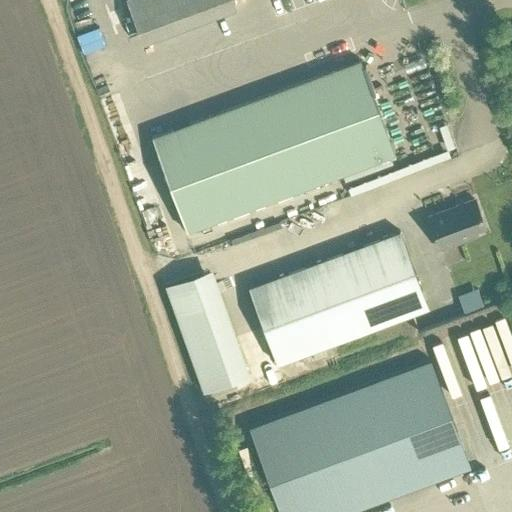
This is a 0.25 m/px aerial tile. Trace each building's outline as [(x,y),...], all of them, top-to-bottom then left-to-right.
[(125,0),(140,38),(236,2),(234,0),(125,0)] [(394,153),(360,59),(151,136),(186,229),(283,194),(394,153)] [(484,225),(474,198),(456,205),(457,208),(447,212),(446,208),(428,215),(441,248),(477,235),(475,229),(484,225)] [(427,306),(399,230),(248,286),(276,362),(427,306)] [(165,284),(202,390),(250,373),(212,267),(165,284)] [(458,304),(463,319),(482,313),(477,298),(458,304)] [(511,352),(503,334),(497,337),(507,359),(511,356),(511,352)] [(282,511),(341,511),(470,464),(431,359),(251,427),(282,511)]
